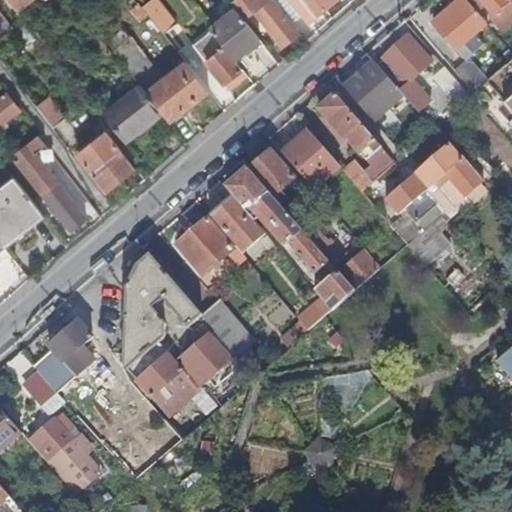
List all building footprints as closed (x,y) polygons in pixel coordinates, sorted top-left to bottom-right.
[(11,0),(21,11),(33,0),(11,0)] [(90,20),(73,0),(49,0),(99,64),(111,54),(87,23),(90,20)] [(143,9),(136,0),(119,0),(124,21),(103,38),(142,88),(148,95),(165,82),(145,57),(155,50),(136,26),(149,16),(143,9)] [(155,0),(152,0),(143,9),(149,16),(165,37),(177,27),(155,0)] [(301,35),(272,0),(240,0),(234,5),(246,20),(256,13),(284,48),(301,35)] [(290,0),(311,25),(326,13),(315,0),(290,0)] [(316,0),(326,11),(339,0),(316,0)] [(468,63),(456,73),(475,95),(490,83),(470,61),(476,56),(474,54),(484,45),(477,37),(488,27),(464,0),(453,0),(448,5),(453,10),(435,26),(468,63)] [(511,9),(509,6),(511,2),(511,0),(477,0),(501,26),(511,16),(511,9)] [(0,35),(3,33),(0,28),(0,19),(10,32),(14,29),(0,10),(0,35)] [(237,10),(211,31),(213,34),(236,62),(261,42),(237,10)] [(165,37),(149,16),(136,26),(155,50),(167,40),(165,37)] [(37,41),(22,22),(14,29),(29,47),(37,41)] [(230,93),(248,78),(236,62),(213,34),(194,48),(230,93)] [(409,39),(379,68),(404,97),(419,114),(431,103),(413,83),(433,64),(409,39)] [(379,68),(375,64),(345,90),(374,123),(404,97),(379,68)] [(210,94),(187,65),(165,82),(148,95),(164,116),(171,124),(210,94)] [(471,99),(446,70),(435,79),(460,109),(471,99)] [(0,87),(0,134),(9,128),(5,124),(20,113),(8,97),(0,103),(0,95),(7,90),(3,85),(0,87)] [(164,116),(148,95),(142,88),(106,117),(127,144),(164,116)] [(383,149),(367,131),(365,132),(335,99),(320,112),(349,146),(352,144),(372,166),(379,160),(375,156),(383,149)] [(35,109),(52,131),(64,121),(47,100),(35,109)] [(107,193),(137,170),(109,133),(78,157),(107,193)] [(340,169),(309,133),(282,156),(314,192),(340,169)] [(44,165),(54,157),(39,138),(13,157),(44,197),(59,185),(44,165)] [(450,148),(415,179),(427,193),(447,177),(465,198),(484,182),(465,160),(463,163),(450,148)] [(272,155),(250,173),(278,205),(282,201),(278,196),(295,181),(272,155)] [(396,164),(389,156),(367,176),(356,164),(344,174),(362,194),(396,164)] [(233,188),(228,192),(234,198),(255,223),(262,221),(285,249),(289,245),(315,275),(319,272),(322,275),(326,271),(323,268),(328,263),(319,253),(299,229),(293,222),(278,205),(250,173),(243,164),(225,179),(233,188)] [(427,193),(439,207),(445,215),(465,198),(447,177),(427,193)] [(427,193),(415,179),(387,203),(399,218),(401,216),(404,220),(409,215),(417,225),(439,207),(427,193)] [(0,240),(6,248),(45,218),(15,180),(0,191),(0,240)] [(72,233),(87,220),(59,185),(44,197),(72,233)] [(234,198),(210,218),(237,249),(238,250),(261,230),(255,223),(234,198)] [(307,223),(308,221),(302,214),(293,222),(299,229),(307,223)] [(238,250),(237,249),(234,251),(208,221),(178,247),(204,277),(229,255),(239,266),(246,259),(243,255),(238,250)] [(394,231),(409,247),(420,237),(405,221),(394,231)] [(327,246),(307,223),(299,229),(319,253),(327,246)] [(420,237),(409,247),(426,267),(451,247),(433,226),(420,237)] [(261,230),(238,250),(243,255),(266,236),(261,230)] [(0,264),(10,256),(1,245),(0,245),(0,264)] [(342,272),(358,290),(366,285),(380,272),(363,253),(342,272)] [(202,318),(150,257),(138,268),(127,290),(124,368),(167,418),(190,399),(202,412),(204,411),(208,415),(215,411),(199,391),(232,364),(210,337),(177,366),(159,345),(165,340),(166,324),(154,310),(165,301),(189,329),(190,329),(202,318)] [(323,301),(333,312),(355,294),(339,275),(317,294),(323,301)] [(302,324),(310,333),(323,321),(333,312),(323,301),(299,321),(302,324)] [(223,307),(205,322),(209,326),(224,344),(236,358),(254,343),(223,307)] [(205,322),(202,318),(190,329),(197,336),(209,326),(205,322)] [(52,352),(34,368),(46,383),(48,385),(57,396),(86,371),(77,361),(82,357),(78,353),(92,340),(78,324),(49,349),(52,352)] [(283,340),(291,351),(307,335),(310,333),(302,324),(283,340)] [(237,359),(249,372),(260,363),(248,350),(237,359)] [(511,351),(498,364),(511,380),(511,351)] [(34,368),(31,365),(27,365),(17,374),(17,378),(34,397),(48,385),(46,383),(34,368)] [(0,455),(23,436),(0,409),(0,455)] [(338,448),(319,438),(304,453),(313,471),(334,466),(338,448)] [(52,470),(73,494),(78,490),(81,492),(101,474),(74,444),(54,463),(57,465),(52,470)] [(0,508),(11,499),(0,485),(0,508)] [(22,511),(11,499),(0,508),(0,511),(22,511)]
